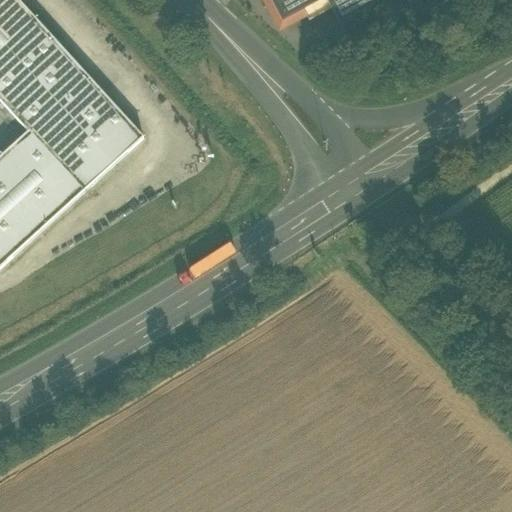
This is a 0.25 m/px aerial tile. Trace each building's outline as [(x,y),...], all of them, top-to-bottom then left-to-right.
[(0,0),(0,52),(34,21),(14,0),(0,0)] [(269,0),(282,23),(303,12),(324,0),(269,0)] [(326,0),(324,0),(303,12),(308,22),(332,9),(326,0)] [(385,0),(326,0),(332,9),(340,24),(385,0)] [(0,270),(143,141),(34,21),(0,52),(0,104),(28,135),(0,160),(0,270)]
